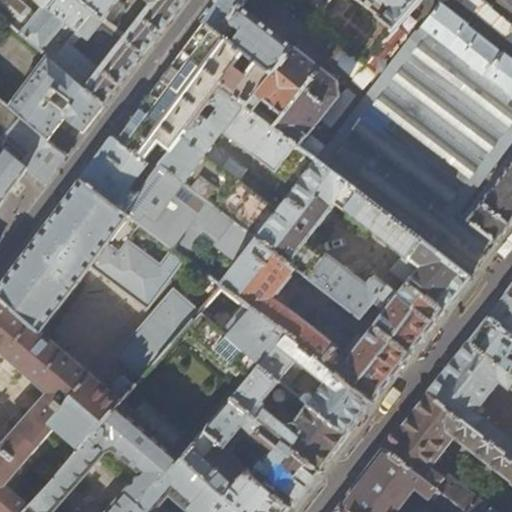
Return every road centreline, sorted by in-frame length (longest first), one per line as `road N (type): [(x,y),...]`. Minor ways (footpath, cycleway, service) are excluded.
road 1 (residential): [(511,254),(312,511)]
road 2 (residential): [(197,0),(0,254)]
